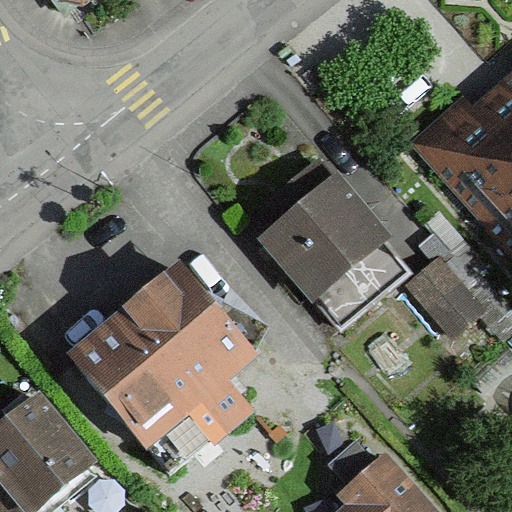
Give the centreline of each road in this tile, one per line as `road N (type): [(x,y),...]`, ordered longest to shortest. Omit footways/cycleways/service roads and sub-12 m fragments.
road 1 (unknown): [(45,167),(314,402)]
road 2 (residential): [(276,0),(45,167)]
